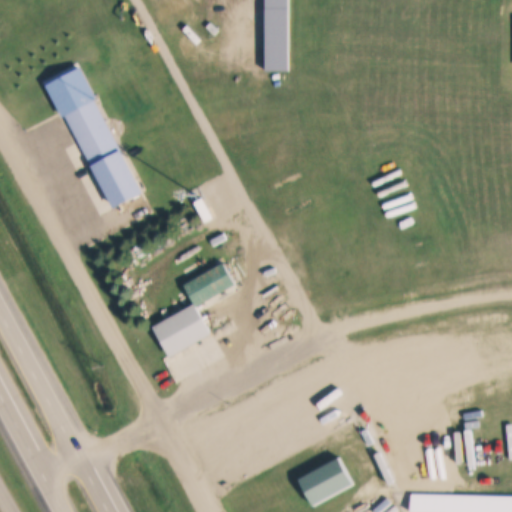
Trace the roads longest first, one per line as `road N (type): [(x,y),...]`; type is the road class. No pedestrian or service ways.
road 1 (residential): [(51,486),(321,338),(415,308),(511,293)]
road 2 (residential): [(0,112),(215,511)]
road 3 (residential): [(321,338),(138,0)]
road 4 (trunk): [(110,511),(0,308)]
road 5 (trunk): [(0,391),(65,511)]
